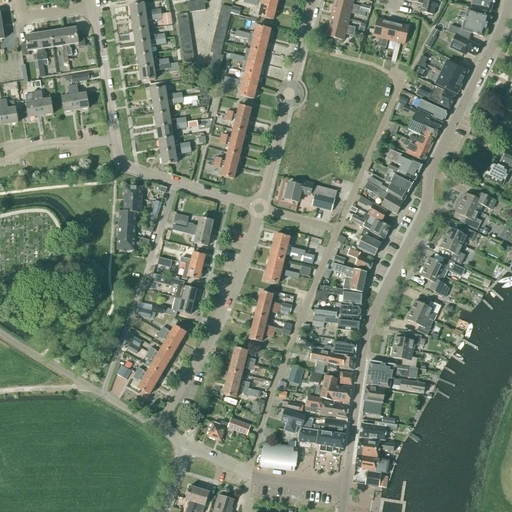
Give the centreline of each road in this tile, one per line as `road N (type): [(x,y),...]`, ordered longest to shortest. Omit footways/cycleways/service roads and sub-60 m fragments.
road 1 (unclassified): [(344,488),(369,320),(509,0)]
road 2 (residential): [(247,475),(336,231)]
road 3 (residential): [(158,427),(210,333),(259,209)]
road 4 (residential): [(174,184),(102,394)]
road 5 (residential): [(259,209),(313,0)]
road 6 (residential): [(399,84),(336,231)]
road 7 (residential): [(115,141),(93,6)]
road 8 (residential): [(0,162),(24,148),(115,141)]
